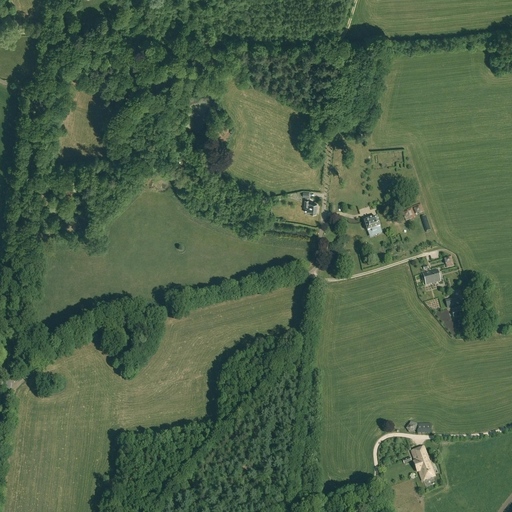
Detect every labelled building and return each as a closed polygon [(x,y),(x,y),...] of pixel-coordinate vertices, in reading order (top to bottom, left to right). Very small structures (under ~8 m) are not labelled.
[(305,208),(305,212),(310,212),(310,213),(317,213),(317,204),(310,204),(310,206),(308,206),(309,201),(305,201),(304,208),(305,208)] [(422,203),(411,207),(401,210),(405,221),(416,217),(415,215),(424,211),(422,203)] [(426,216),(421,217),(426,231),(430,230),(426,216)] [(381,233),(379,227),(380,227),(377,217),(364,222),(368,232),(372,230),(374,235),(381,233)] [(454,265),(451,256),(444,258),(445,261),(446,261),(447,263),(445,263),(446,267),(454,265)] [(438,274),(437,270),(423,274),(426,285),(430,284),(431,283),(431,284),(441,281),(439,277),(438,278),(437,275),(438,274)] [(458,318),(455,313),(443,321),(447,326),(458,318)] [(414,433),(418,431),(418,433),(431,434),(431,424),(417,424),(410,422),(410,425),(407,428),(410,433),(414,431),(414,433)] [(424,447),(412,452),(415,461),(414,462),(418,472),(420,471),(424,481),(435,477),(424,447)]
